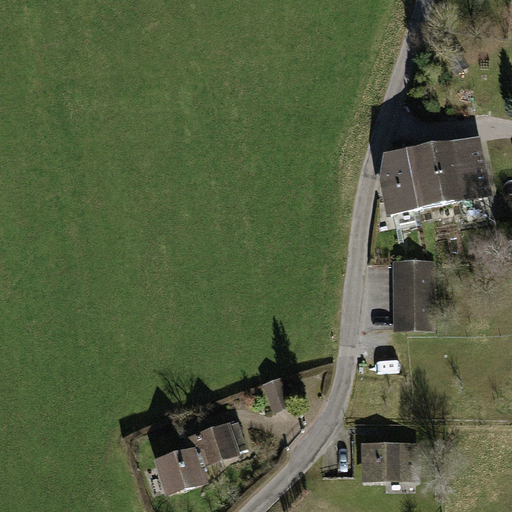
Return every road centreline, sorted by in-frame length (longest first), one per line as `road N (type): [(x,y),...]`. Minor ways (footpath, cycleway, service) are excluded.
road 1 (unclassified): [(253,511),(300,467),(333,412),(350,352),(368,210),(428,0)]
road 2 (unknown): [(388,128),(511,138)]
